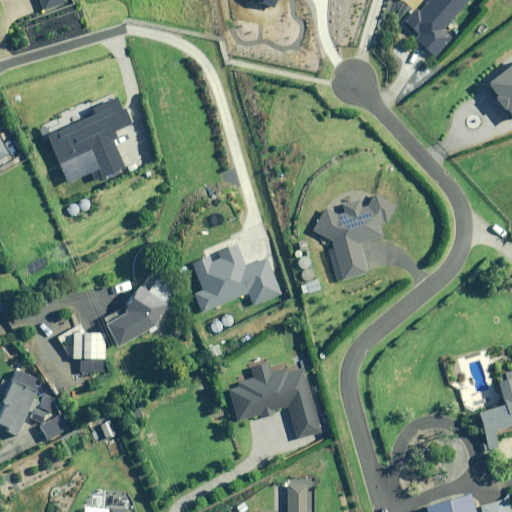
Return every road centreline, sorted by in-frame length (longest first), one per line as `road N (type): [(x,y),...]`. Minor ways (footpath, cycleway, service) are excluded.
road 1 (residential): [(380,511),(349,406),(348,370),(364,340),(456,261),(464,214),(358,83)]
road 2 (residential): [(119,29),(0,67)]
